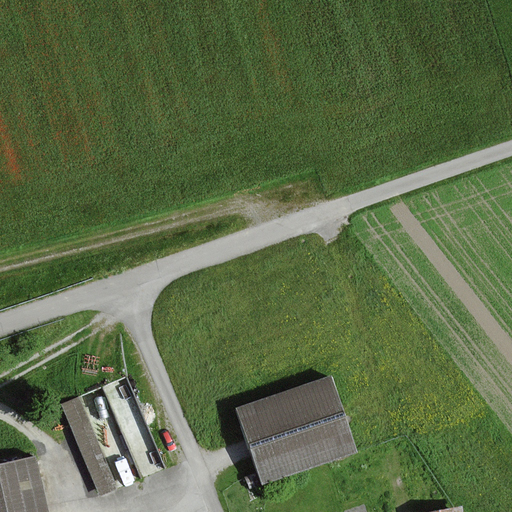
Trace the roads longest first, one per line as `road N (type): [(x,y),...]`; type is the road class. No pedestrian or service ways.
road 1 (unclassified): [(511,149),(120,287)]
road 2 (track): [(0,270),(228,211),(261,208),(281,226)]
road 3 (unclassified): [(216,511),(120,287)]
road 4 (unclassified): [(120,287),(0,328)]
